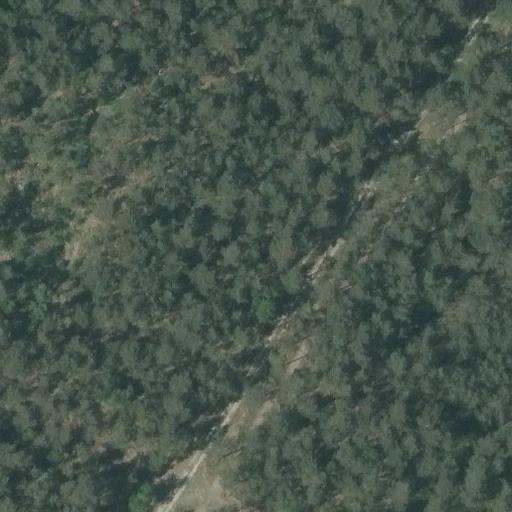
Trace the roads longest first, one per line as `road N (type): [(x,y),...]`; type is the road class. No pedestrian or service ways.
road 1 (track): [(153,511),(493,0)]
road 2 (unknown): [(200,511),(511,48)]
